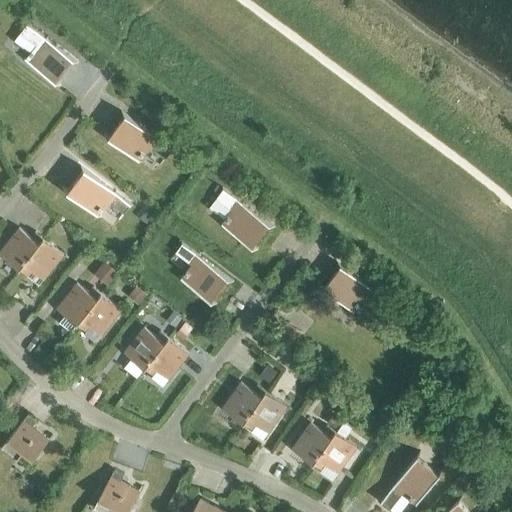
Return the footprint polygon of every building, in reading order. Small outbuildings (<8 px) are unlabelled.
[(25,59),(55,82),(73,58),(27,23),(19,32),(35,45),(25,59)] [(165,158),(172,148),(125,113),(108,137),(138,160),(149,146),(165,158)] [(124,212),(131,203),(85,168),(67,192),(97,214),(108,200),(124,212)] [(221,223),(252,246),(270,222),(223,187),(216,197),(232,209),(221,223)] [(0,252),(19,267),(43,237),(35,230),(31,236),(19,226),(0,249),(0,252)] [(43,237),(19,267),(27,274),(31,268),(43,278),(63,253),(43,237)] [(180,277),(211,300),(228,277),(182,241),(175,251),(191,263),(180,277)] [(380,308),(387,299),(341,264),(323,287),(353,310),(364,296),(380,308)] [(76,281),(56,307),(65,313),(59,321),(71,330),(77,323),(101,292),(93,285),(88,291),(76,281)] [(101,292),(77,323),(85,329),(89,324),(101,333),(121,308),(101,292)] [(144,367),(168,336),(160,329),(156,335),(144,325),(124,351),(144,367)] [(168,336),(144,367),(152,373),(157,368),(169,377),(189,352),(168,336)] [(243,422),(266,389),(257,383),(253,389),(240,380),(222,407),(243,422)] [(266,389),(243,422),(251,428),(256,422),(268,431),(287,404),(266,389)] [(23,451),(32,459),(48,438),(32,425),(36,419),(28,412),(1,446),(17,458),(23,451)] [(312,462),(335,429),(326,424),(322,429),(310,421),(291,447),(312,462)] [(335,429),(312,462),(321,468),(325,462),(337,471),(356,445),(335,429)] [(402,492),(416,503),(439,473),(416,455),(380,500),(390,508),(402,492)] [(113,511),(116,508),(123,511),(126,511),(139,489),(120,480),(123,473),(114,468),(93,506),(104,511),(113,511)] [(227,511),(199,497),(191,511),(227,511)] [(469,511),(457,499),(443,511),(469,511)]
